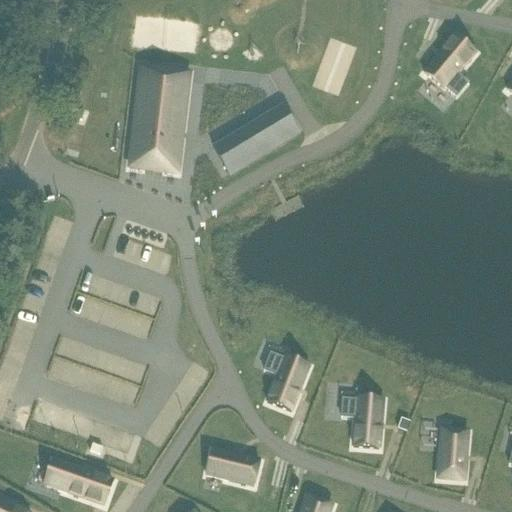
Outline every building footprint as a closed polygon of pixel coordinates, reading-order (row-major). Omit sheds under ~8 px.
[(376,65),(383,35),(368,32),(361,62),(376,65)] [(455,39),(424,76),(444,93),(446,91),(456,100),(468,87),(457,78),(475,56),(455,39)] [(281,87),(293,59),(273,50),(261,78),(281,87)] [(139,71),(128,170),(177,175),(182,137),(188,84),(189,77),(139,71)] [(349,94),(327,113),(337,125),(359,106),(349,94)] [(282,109),(213,151),(228,176),(228,177),(298,136),(282,109)] [(264,372),(264,374),(273,377),(277,379),(266,405),(291,415),(301,389),(309,370),(284,360),(284,362),(270,357),(264,372)] [(342,402),(341,420),(355,422),(353,449),(379,452),(381,424),(383,403),(357,401),(357,404),(342,402)] [(398,429),(397,431),(406,435),(410,425),(401,422),(398,429)] [(442,433),(439,482),(464,484),(468,435),(442,433)] [(102,450),(92,446),(89,453),(99,457),(102,450)] [(212,452),(206,478),(228,483),(253,489),(259,464),(235,458),(212,452)] [(53,463),(44,488),(68,496),(91,504),(104,509),(113,484),(76,471),(53,463)] [(303,511),(330,511),(332,509),(307,500),(303,511)]
